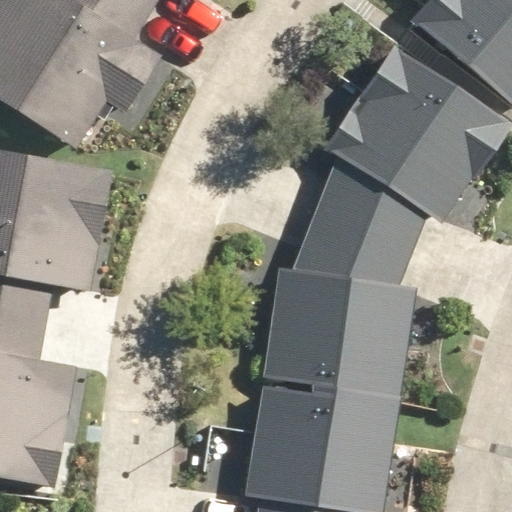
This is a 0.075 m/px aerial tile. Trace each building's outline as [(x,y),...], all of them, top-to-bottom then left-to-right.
[(152,9),(138,0),(3,0),(0,6),(0,102),(72,148),(102,102),(123,116),(158,59),(131,41),(152,9)] [(138,0),(152,9),(157,0),(138,0)] [(511,0),(431,0),(411,23),(511,105),(511,0)] [(439,222),(503,127),(393,53),(329,149),(342,158),(321,213),(407,250),(422,212),(439,222)] [(0,318),(48,326),(53,289),(90,296),(110,171),(0,151),(0,318)] [(390,291),(407,250),(321,213),(293,277),(281,276),(267,377),(314,384),(313,390),(391,403),(407,294),(390,291)] [(48,326),(0,318),(0,478),(56,488),(75,370),(41,363),(48,326)] [(375,511),(391,403),(313,390),(311,399),(265,391),(250,497),(263,499),(261,511),(375,511)]
